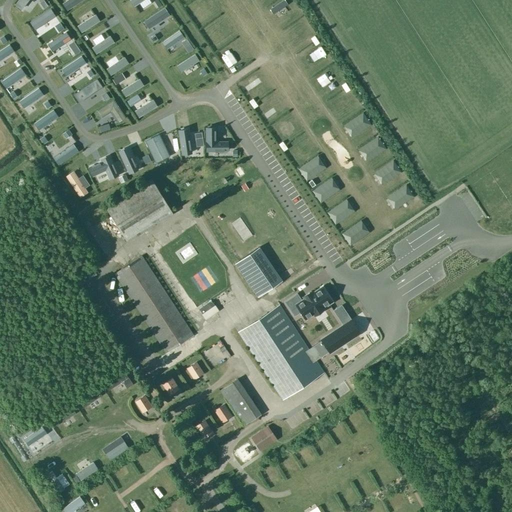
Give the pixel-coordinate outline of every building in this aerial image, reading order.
[(15,0),(13,3),(22,9),(28,0),(15,0)] [(63,0),(62,1),(67,9),(81,0),(63,0)] [(30,19),(35,27),(55,14),(50,6),(30,19)] [(143,19),(148,26),(168,13),(164,6),(143,19)] [(95,13),(77,24),(82,31),(99,19),(95,13)] [(159,39),(166,48),(184,36),(178,27),(159,39)] [(49,43),(53,50),(71,38),(67,31),(49,43)] [(111,33),(93,45),(97,52),(115,40),(111,33)] [(0,49),(0,58),(14,50),(9,43),(0,49)] [(177,64),(181,70),(198,59),(194,53),(177,64)] [(62,67),(67,74),(86,62),(82,55),(62,67)] [(107,67),(111,73),(128,62),(124,56),(107,67)] [(0,78),(5,86),(25,73),(20,65),(0,78)] [(121,89),(125,95),(143,84),(138,77),(121,89)] [(74,94),(80,103),(103,88),(97,79),(74,94)] [(18,99),(23,106),(43,93),(39,86),(18,99)] [(135,108),(139,115),(157,104),(152,97),(135,108)] [(117,122),(126,117),(114,99),(106,104),(117,122)] [(33,120),(39,129),(58,116),(52,108),(33,120)] [(178,127),(182,153),(191,152),(188,126),(178,127)] [(216,139),(216,126),(204,126),(204,151),(228,151),(228,139),(216,139)] [(158,132),(146,138),(155,160),(168,154),(158,132)] [(73,142),(54,154),(58,161),(78,149),(73,142)] [(127,144),(118,148),(129,172),(137,168),(127,144)] [(93,174),(105,168),(109,177),(119,172),(110,153),(100,158),(102,161),(89,167),(93,174)] [(74,169),(65,174),(80,196),(88,191),(74,169)] [(172,212),(151,178),(105,207),(126,241),(172,212)] [(368,247),(381,242),(374,225),(361,231),(368,247)] [(237,266),(257,296),(268,289),(276,283),(256,253),(237,266)] [(141,256),(114,274),(166,352),(193,335),(141,256)] [(298,279),(300,283),(309,277),(306,273),(298,279)] [(321,308),(331,302),(321,287),(311,294),(309,292),(302,297),(303,299),(301,300),(296,293),(284,301),(294,317),(300,313),(304,320),(312,314),(313,316),(322,310),(321,308)] [(315,360),(329,351),(330,352),(351,339),(342,325),(321,339),(322,340),(308,349),(279,305),(238,332),(282,399),(323,372),(315,360)] [(202,374),(195,363),(186,369),(193,380),(202,374)] [(109,389),(122,381),(126,387),(133,383),(129,377),(125,370),(118,374),(105,383),(109,389)] [(178,389),(171,378),(161,384),(169,395),(178,389)] [(260,414),(236,379),(220,390),(243,425),(260,414)] [(78,400),(83,407),(102,395),(97,388),(78,400)] [(151,406),(144,395),(135,401),(142,412),(151,406)] [(224,404),(214,410),(222,422),(232,416),(224,404)] [(52,418),(57,425),(76,413),(72,406),(52,418)] [(195,427),(204,441),(214,434),(205,421),(195,427)] [(22,438),(27,446),(46,434),(42,426),(22,438)] [(268,426),(250,437),(259,450),(277,439),(268,426)] [(328,448),(333,444),(324,432),(319,436),(328,448)] [(125,441),(105,453),(109,459),(128,447),(125,441)] [(296,455),(303,468),(309,465),(302,452),(296,455)] [(285,473),(294,468),(290,459),(281,464),(285,473)] [(94,461),(76,472),(81,479),(98,468),(94,461)] [(262,471),(268,481),(277,476),(272,466),(262,471)] [(47,474),(59,493),(64,489),(53,470),(47,474)] [(80,496),(63,507),(66,511),(69,511),(85,503),(80,496)]
